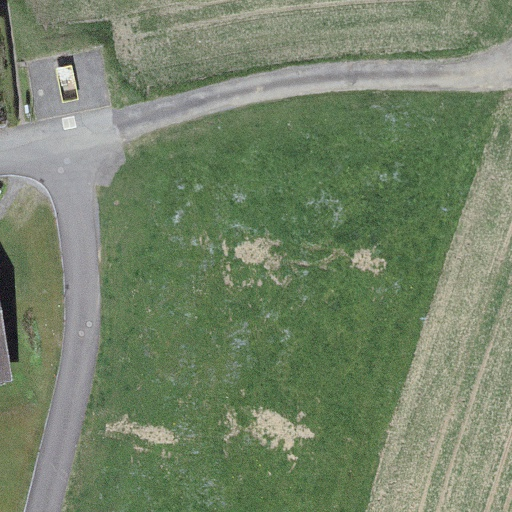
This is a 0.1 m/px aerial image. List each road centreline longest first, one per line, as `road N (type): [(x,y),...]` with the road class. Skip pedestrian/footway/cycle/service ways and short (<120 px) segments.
road 1 (track): [(32,144),(284,71),(459,70),(511,57)]
road 2 (residential): [(0,150),(32,144),(69,176),(89,331),(51,511)]
